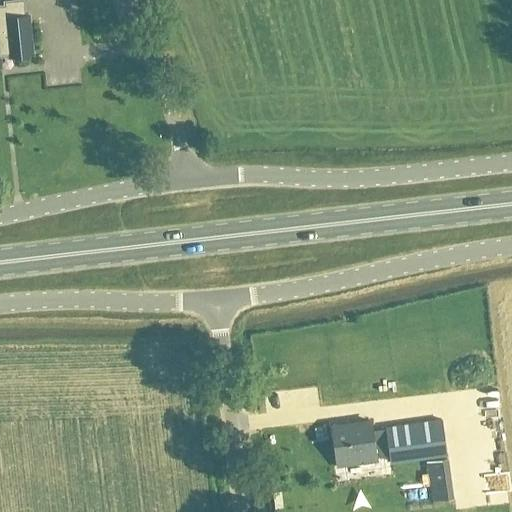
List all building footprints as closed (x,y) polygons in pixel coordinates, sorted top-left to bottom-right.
[(28,22),(28,16),(28,15),(24,15),(22,0),(16,0),(4,1),(4,5),(0,5),(0,54),(9,54),(9,56),(9,58),(32,55),(28,22)] [(101,133),(100,105),(58,106),(59,134),(101,133)] [(47,149),(47,106),(21,106),(21,149),(47,149)] [(371,421),(332,427),(337,459),(350,457),(351,465),(377,462),(376,453),(389,451),(391,463),(447,454),(441,419),(386,427),(386,429),(372,431),(371,421)] [(448,459),(426,462),(432,502),(454,499),(448,459)]
